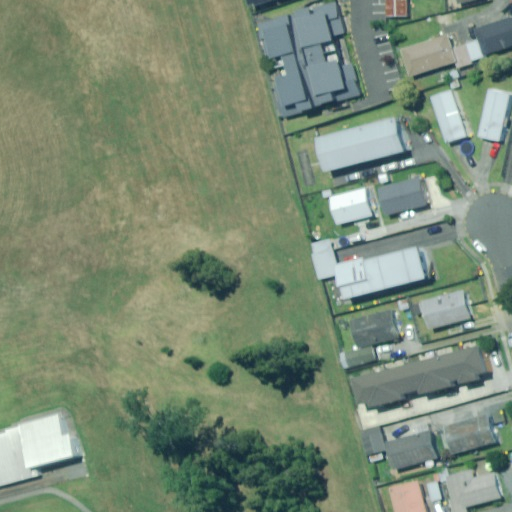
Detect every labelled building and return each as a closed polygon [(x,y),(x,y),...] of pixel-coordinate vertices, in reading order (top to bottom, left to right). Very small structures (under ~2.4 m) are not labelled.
[(410,0),(389,0),(389,18),(410,18),(410,0)] [(278,57),(285,81),(286,88),(279,90),(288,120),(307,115),(328,108),(368,97),(363,81),(341,4),(301,15),(261,27),(270,59),(278,57)] [(469,45),(474,62),(511,49),(511,19),(478,31),(481,40),(469,45)] [(474,62),(469,45),(458,48),(453,35),(425,45),(422,38),(410,43),(412,49),(405,52),(414,79),(458,64),(460,70),(475,64),(474,62)] [(472,138),(456,91),(435,98),(450,145),(472,138)] [(511,108),(511,94),(494,91),(482,138),(504,143),(511,108)] [(412,153),(403,119),(324,140),(332,173),(412,153)] [(431,206),(424,179),(383,190),(390,217),(431,206)] [(378,217),(371,190),(335,199),(341,226),(378,217)] [(334,242),(314,247),(323,282),(343,277),(334,242)] [(433,277),(426,249),(373,264),(372,258),(343,266),(353,300),(433,277)] [(468,290),(426,302),(414,306),(418,319),(430,316),(434,332),(477,319),(468,290)] [(403,339),(395,311),(355,321),(362,351),(344,355),(347,370),(379,362),(375,346),(403,339)] [(467,381),(468,385),(487,381),(486,376),(493,374),(486,349),(362,382),(369,408),(377,406),(378,409),(411,401),(410,397),(428,392),(429,396),(460,388),(459,383),(467,381)] [(0,484),(77,462),(63,411),(0,429),(0,484)] [(491,415),(446,427),(454,457),(499,444),(491,415)] [(398,470),(439,459),(429,426),(414,430),(416,437),(390,445),(398,470)] [(364,433),(371,457),(373,465),(387,461),(385,453),(390,452),(383,427),(364,433)] [(486,457),(475,460),(478,472),(490,469),(486,457)] [(451,500),(453,511),(468,511),(468,509),(504,500),(498,474),(476,479),(475,473),(449,479),(454,499),(451,500)] [(428,511),(420,483),(391,491),(396,511),(428,511)] [(444,501),(440,483),(431,486),(435,503),(444,501)]
